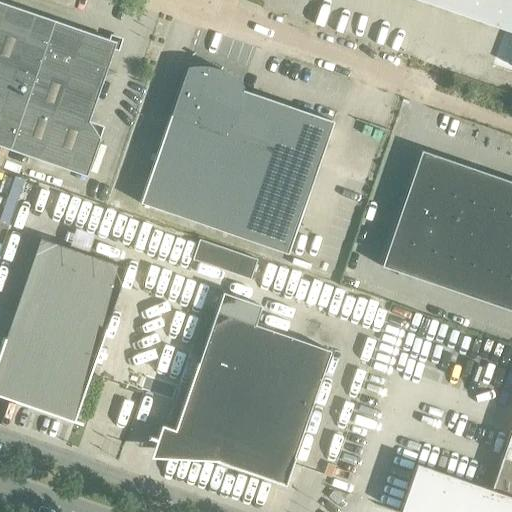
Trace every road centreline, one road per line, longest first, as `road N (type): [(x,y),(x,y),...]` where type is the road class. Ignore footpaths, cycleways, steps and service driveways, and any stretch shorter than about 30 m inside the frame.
road 1 (unknown): [(363,65),(304,244),(306,303),(352,357),(303,511)]
road 2 (unknown): [(63,205),(140,221),(171,238),(101,475)]
road 3 (unclassified): [(208,511),(0,440)]
